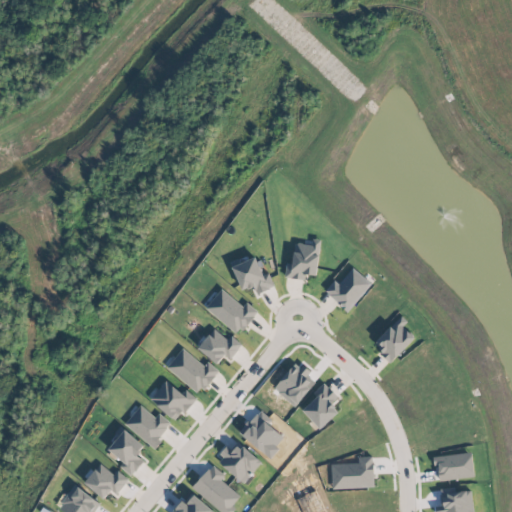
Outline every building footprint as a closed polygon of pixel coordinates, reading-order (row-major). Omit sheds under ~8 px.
[(285,278),(304,279),(305,274),(317,275),(319,239),(312,239),(311,244),(294,243),(293,263),(286,263),(285,278)] [(232,267),(242,290),(253,286),(256,294),(274,286),(268,271),(263,274),(255,257),(232,267)] [(334,280),(324,293),(349,311),(371,282),(351,268),(339,284),(334,280)] [(257,312),(246,302),(242,307),(222,289),(206,307),(237,335),(257,312)] [(402,325),(407,321),(402,315),(372,343),(390,362),(414,338),(402,325)] [(229,360),(242,345),(230,335),(227,339),(214,328),(197,348),(217,364),(223,356),(229,360)] [(203,365),(182,348),(167,367),(199,394),(218,371),(207,361),(203,365)] [(175,421),(196,399),(185,388),(180,393),(167,380),(150,398),(175,421)] [(337,397),(324,383),(313,393),(316,397),(302,410),(320,429),(338,411),(330,403),(337,397)] [(125,423),(152,447),(171,425),(159,413),(155,418),(141,405),(125,423)] [(143,460),(136,455),(144,445),(123,429),(108,450),(123,462),(120,467),(131,475),(143,460)] [(226,446),(216,457),(243,482),(261,463),(239,442),(231,450),(226,446)] [(432,457),(433,466),(437,465),(439,481),(474,476),(470,451),(432,457)] [(371,457),(358,457),(358,464),(332,464),(333,487),(372,486),(371,457)] [(111,490),(115,493),(128,479),(117,470),(113,474),(101,463),(84,482),(103,499),(111,490)] [(192,487),(220,511),(232,511),(235,509),(231,505),(240,496),(221,479),(224,475),(213,464),(192,487)] [(58,510),(61,511),(95,511),(102,502),(73,485),(58,510)] [(471,511),(471,507),(459,508),(458,487),(439,489),(440,511),(471,511)]
